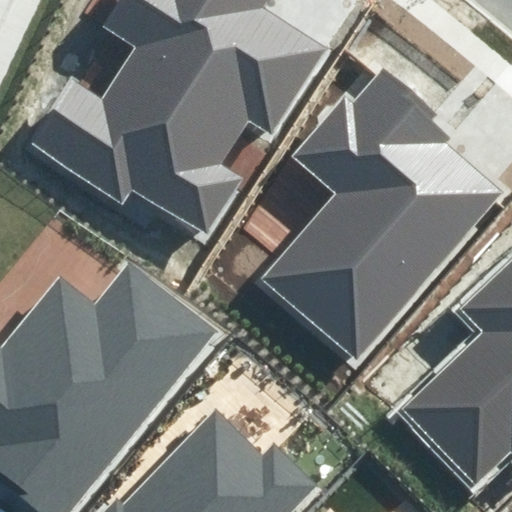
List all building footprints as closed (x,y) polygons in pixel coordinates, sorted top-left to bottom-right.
[(75,82),(32,147),(119,203),(129,187),(204,235),(239,181),(218,167),(245,125),(273,144),(337,47),(276,7),(281,0),(127,0),(110,26),(140,46),(104,101),(75,82)] [(339,190),(261,276),(355,360),(506,194),(458,151),(470,139),(391,67),(360,102),(351,94),(297,152),(339,190)] [(392,410),(475,497),(509,464),(511,467),(511,265),(466,309),(481,325),(392,410)] [(62,511),(207,334),(130,272),(100,309),(62,278),(4,350),(0,347),(0,471),(50,511),(62,511)] [(266,454),(213,404),(110,511),(290,511),(321,480),(279,440),(266,454)]
